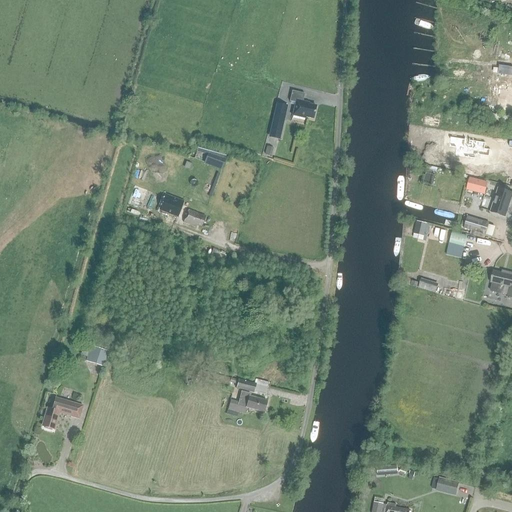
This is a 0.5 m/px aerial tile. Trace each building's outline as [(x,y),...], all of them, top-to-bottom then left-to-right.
[(485,89),(480,104),(490,107),(490,109),(498,111),(498,110),(507,112),(511,97),(503,94),(504,92),(497,90),(497,93),(485,89)] [(291,115),(305,118),(305,117),(313,118),(316,106),(308,104),(309,103),(303,101),(304,94),(292,91),(290,101),(294,102),(291,115)] [(275,113),(271,132),(279,134),(284,115),(275,113)] [(453,156),(474,160),(475,155),(488,158),(489,150),(483,149),(484,143),(469,141),(469,139),(468,141),(464,140),(464,138),(463,140),(449,138),(447,147),(455,149),(453,156)] [(196,152),(224,159),(226,153),(198,145),(196,152)] [(466,190),(484,194),(486,183),(469,179),(466,190)] [(490,212),(505,217),(511,193),(498,189),(490,212)] [(160,211),(176,218),(182,204),(183,201),(166,195),(160,211)] [(184,220),(183,223),(196,228),(197,225),(201,227),(205,217),(187,210),(188,207),(182,204),(176,218),(184,220)] [(467,217),(463,229),(472,231),(472,232),(485,236),(488,223),(467,217)] [(414,230),(424,232),(426,224),(416,221),(414,230)] [(511,273),(501,271),(501,273),(493,271),(490,283),(492,284),(490,291),(502,294),(504,287),(510,288),(507,297),(511,297),(511,273)] [(418,288),(430,291),(432,284),(420,280),(418,288)] [(85,361),(102,367),(107,351),(90,346),(85,361)] [(236,389),(254,393),(256,385),(238,380),(236,389)] [(238,405),(265,412),(267,401),(250,397),(251,394),(242,392),(238,405)] [(56,398),(53,410),(48,408),(45,416),(47,417),(44,426),(46,427),(45,428),(52,430),(52,429),(54,429),(57,420),(58,420),(60,413),(70,415),(70,416),(80,419),(84,406),(56,398)] [(435,491),(455,496),(458,483),(438,478),(435,491)] [(409,511),(409,510),(395,508),(396,505),(387,503),(386,509),(382,509),(383,504),(375,503),(372,511),(381,511),(409,511)]
